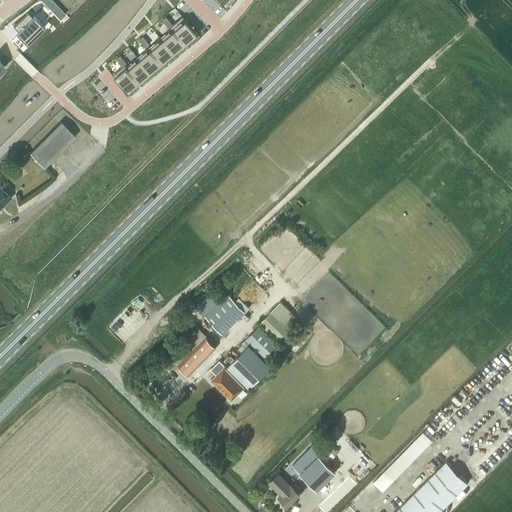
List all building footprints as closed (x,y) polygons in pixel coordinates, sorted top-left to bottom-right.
[(30,10),(15,25),(20,30),(18,32),(29,43),(47,25),(36,14),(34,15),(30,10)] [(184,18),(172,28),(186,45),(198,35),(184,18)] [(172,28),(160,38),(174,54),(186,45),(172,28)] [(160,38),(149,47),(163,64),(174,54),(160,38)] [(149,47),(138,57),(152,74),(163,64),(149,47)] [(138,57),(126,67),(140,83),(152,74),(138,57)] [(126,67),(114,77),(128,93),(140,83),(126,67)] [(62,120),(61,121),(30,152),(44,166),(76,135),(62,120)] [(21,165),(16,160),(11,164),(16,170),(21,165)] [(0,207),(11,196),(0,184),(0,207)] [(227,293),(204,315),(205,316),(222,334),(245,311),(228,293),(227,293)] [(272,309),(259,323),(277,340),(280,337),(287,343),(292,337),(285,331),(289,327),(297,319),(280,302),(272,310),(272,309)] [(263,358),(277,344),(258,326),(245,339),(263,358)] [(188,375),(216,348),(205,337),(191,351),(185,344),(171,358),(188,375)] [(249,388),(270,366),(248,345),(227,366),(249,388)] [(216,374),(211,380),(231,400),(244,387),(224,367),(225,366),(219,360),(211,369),(216,374)] [(432,440),(423,431),(395,459),(373,482),(383,491),(405,468),(432,440)] [(348,484),(343,479),(318,454),(323,450),(315,442),(292,465),(324,497),(329,502),(348,484)] [(394,511),(438,511),(467,483),(446,461),(394,511)] [(287,506),(299,493),(291,485),(290,485),(278,473),(269,482),(281,495),(278,497),(287,506)]
